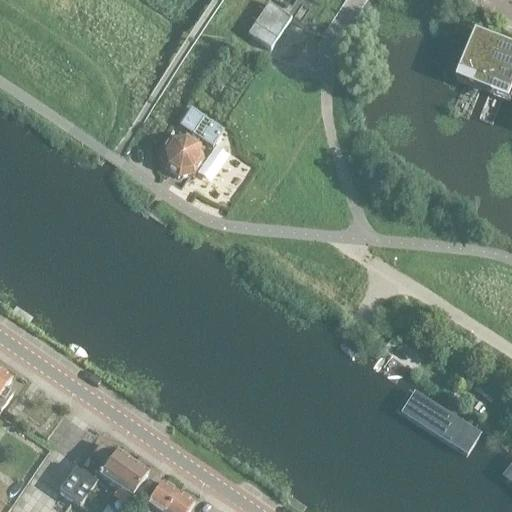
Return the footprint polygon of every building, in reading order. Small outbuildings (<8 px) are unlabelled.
[(271,54),(292,22),(281,14),(268,6),(258,21),(247,38),(271,54)] [(484,95),(502,51),(504,46),(495,43),(498,33),(497,32),(493,42),(477,36),(462,75),(461,75),(458,84),(475,92),(476,91),(484,95)] [(511,49),(504,46),(502,51),(484,95),(493,98),(493,99),(511,106),(511,103),(511,49)] [(224,132),(191,110),(179,128),(191,137),(189,141),(197,146),(200,141),(212,150),(224,132)] [(203,165),(200,148),(197,146),(189,141),(186,139),(169,142),(159,156),(164,173),(177,182),(195,178),(203,165)] [(198,176),(213,185),(230,158),(216,149),(198,176)] [(12,383),(0,374),(0,412),(2,414),(13,397),(6,392),(12,383)] [(486,376),(474,392),(491,405),(503,388),(486,376)] [(481,438),(415,396),(399,418),(466,461),(481,438)] [(117,454),(115,458),(99,480),(115,491),(133,465),(117,454)] [(149,476),(133,465),(115,491),(131,502),(149,476)] [(145,511),(146,511),(166,511),(178,496),(162,485),(145,511)] [(190,511),(194,507),(178,496),(166,511),(190,511)]
